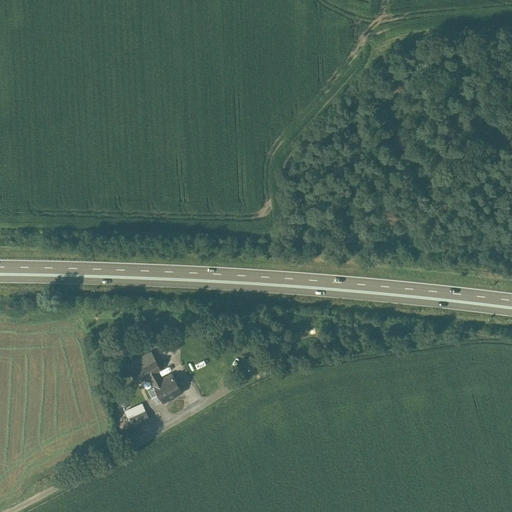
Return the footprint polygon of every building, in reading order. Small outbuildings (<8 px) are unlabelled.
[(151,351),(127,364),(131,372),(137,369),(155,359),(151,351)] [(155,359),(137,369),(143,379),(149,375),(157,371),(161,368),(155,359)] [(137,369),(131,372),(137,382),(143,379),(137,369)] [(162,381),(157,371),(149,375),(155,385),(154,385),(163,401),(182,390),(173,375),(162,381)] [(130,416),(148,410),(146,402),(127,408),(130,416)] [(148,410),(130,417),(132,425),(151,419),(148,410)]
